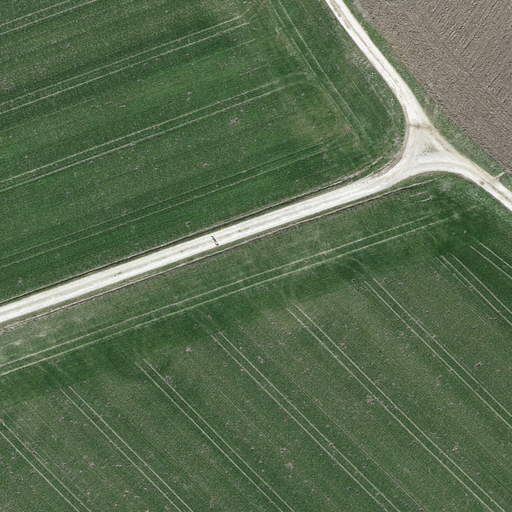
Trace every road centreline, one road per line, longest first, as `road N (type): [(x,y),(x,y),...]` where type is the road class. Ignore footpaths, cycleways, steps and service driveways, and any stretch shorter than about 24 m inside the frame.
road 1 (track): [(0,314),(454,147),(511,198)]
road 2 (track): [(454,147),(341,0)]
